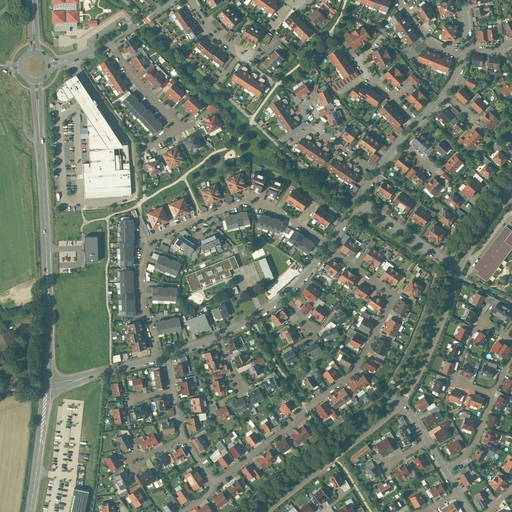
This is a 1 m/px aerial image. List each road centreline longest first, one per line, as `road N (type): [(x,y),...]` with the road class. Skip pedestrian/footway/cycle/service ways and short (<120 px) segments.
road 1 (residential): [(212,483),(352,372),(395,295),(326,248)]
road 2 (residential): [(329,244),(247,197),(149,239),(141,301),(155,357)]
road 3 (tertiary): [(35,80),(45,382)]
road 4 (tertiary): [(390,396),(248,511)]
road 5 (tertiary): [(266,511),(398,403)]
road 6 (residential): [(141,150),(182,127),(108,42)]
road 7 (tertiary): [(398,403),(433,341),(458,267)]
road 8 (tertiary): [(448,261),(422,338),(390,396)]
road 9 (tertiary): [(45,382),(30,511)]
